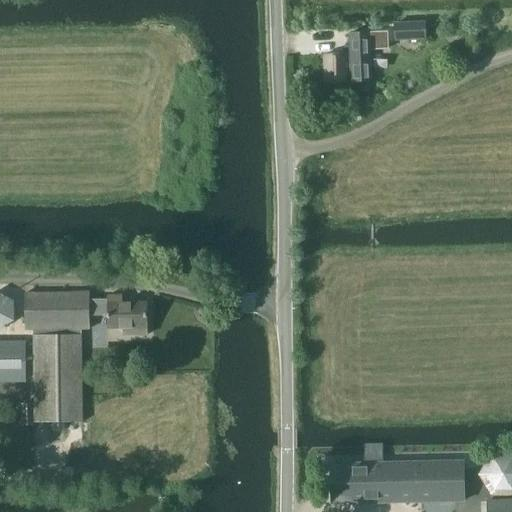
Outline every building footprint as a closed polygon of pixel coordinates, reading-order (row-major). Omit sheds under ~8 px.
[(426,39),(425,23),(394,23),(395,41),(426,39)] [(346,54),(324,55),(325,83),(372,81),(371,49),(388,48),(387,32),(350,33),(350,46),(345,47),(346,54)] [(0,330),(16,321),(15,300),(0,292),(0,330)] [(108,300),(90,300),(90,293),(26,294),(26,330),(34,330),(35,423),(83,422),(82,329),(90,329),(90,316),(108,316),(108,329),(123,329),(123,336),(147,335),(147,303),(122,303),(122,296),(108,296),(108,300)] [(0,344),(0,380),(8,381),(27,380),(26,344),(0,344)] [(366,463),(332,464),(333,504),(463,501),(463,461),(383,463),(382,449),(382,446),(365,446),(365,449),(366,463)] [(511,453),(491,453),(479,475),(492,496),(511,495),(511,453)] [(511,511),(511,498),(487,499),(487,511),(511,511)]
